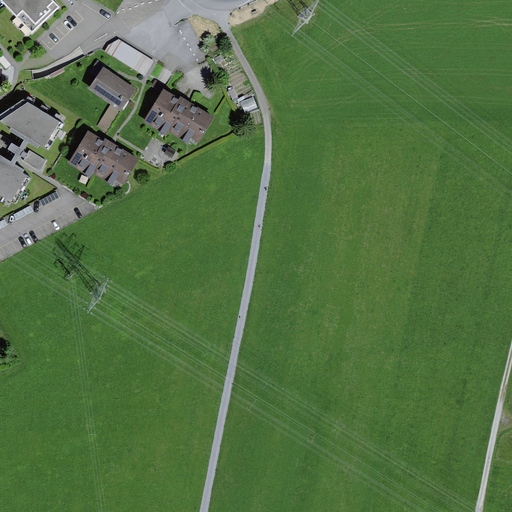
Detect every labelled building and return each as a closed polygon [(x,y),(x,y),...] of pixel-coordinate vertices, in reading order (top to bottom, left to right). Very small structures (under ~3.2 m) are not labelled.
[(0,0),(33,33),(59,8),(51,0),(0,0)] [(154,62),(119,40),(109,45),(104,52),(145,77),(154,62)] [(3,55),(0,57),(0,61),(6,69),(11,65),(3,55)] [(116,77),(104,68),(89,91),(111,106),(120,112),(122,113),(137,91),(116,77)] [(152,86),(162,92),(164,89),(166,86),(161,84),(156,80),(152,86)] [(215,119),(164,89),(162,92),(144,123),(166,137),(169,133),(190,145),(193,140),(200,144),(215,119)] [(60,123),(23,100),(0,115),(0,121),(11,129),(39,146),(44,150),(60,123)] [(111,106),(98,126),(107,132),(120,112),(111,106)] [(39,146),(11,129),(9,131),(24,140),(19,148),(12,143),(8,149),(16,154),(11,162),(0,155),(0,160),(22,174),(25,169),(16,164),(28,143),(37,149),(39,146)] [(104,141),(88,131),(67,165),(91,179),(93,175),(112,186),(116,180),(125,185),(140,160),(111,142),(105,139),(104,141)] [(0,134),(0,145),(6,149),(10,141),(0,134)] [(47,161),(30,151),(23,162),(40,172),(47,161)] [(0,160),(0,196),(11,204),(27,178),(22,174),(0,160)] [(56,192),(39,201),(42,207),(59,198),(56,192)] [(31,207),(14,215),(17,221),(34,212),(31,207)]
